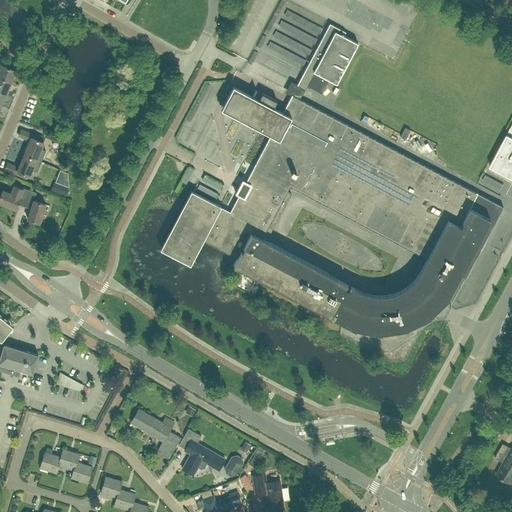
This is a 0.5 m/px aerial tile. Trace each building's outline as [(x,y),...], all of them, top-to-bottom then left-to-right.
[(328,79),(336,83),(357,43),(343,35),(345,32),(329,24),(282,112),(273,107),(276,101),(261,93),(258,99),(233,86),(221,109),(270,135),(253,167),(257,169),(233,214),(220,207),(220,206),(191,191),(185,202),(160,249),(190,264),(203,240),(237,257),(232,265),(330,316),(332,311),(335,312),(332,317),(341,322),(355,329),(355,328),(357,328),(356,328),(381,333),(381,331),(382,331),(407,327),(408,326),(430,316),(430,314),(431,313),(431,314),(449,296),(448,295),(448,294),(449,294),(458,276),(464,279),(502,207),(299,99),(306,85),(321,93),(328,79)] [(348,90),(376,102),(399,52),(371,39),(348,90)] [(0,77),(10,82),(15,70),(1,64),(0,63),(0,77)] [(0,90),(5,93),(10,82),(0,77),(0,90)] [(511,124),(490,166),(511,177),(511,124)] [(29,140),(24,154),(41,161),(45,151),(40,149),(43,142),(42,141),(44,137),(32,132),(32,134),(21,129),(18,136),(29,140)] [(412,139),(414,131),(406,129),(404,137),(412,139)] [(420,141),(415,144),(422,154),(427,151),(420,141)] [(41,161),(24,154),(18,167),(7,163),(4,169),(25,178),(26,175),(29,176),(32,168),(37,170),(41,161)] [(18,204),(24,206),(30,190),(23,188),(13,185),(10,193),(2,190),(0,194),(0,202),(16,209),(18,204)] [(30,190),(24,206),(30,209),(27,219),(38,223),(45,204),(33,200),(36,193),(30,190)] [(0,370),(18,376),(20,369),(32,373),(37,354),(3,343),(2,347),(0,345),(0,338),(12,324),(0,313),(0,370)] [(82,392),(86,383),(62,374),(59,383),(82,392)] [(161,422),(138,409),(131,422),(163,441),(157,450),(169,457),(181,437),(169,431),(174,422),(164,417),(161,422)] [(118,425),(112,422),(108,431),(114,434),(118,425)] [(200,436),(187,428),(178,445),(185,449),(184,450),(190,454),(182,468),(193,475),(198,467),(200,468),(204,467),(206,463),(218,470),(224,458),(196,443),(200,436)] [(250,445),(245,442),(241,450),(246,453),(250,445)] [(511,480),(511,448),(503,443),(495,457),(503,462),(496,474),(511,482),(511,480)] [(57,465),(58,465),(73,470),(76,461),(78,454),(62,449),(60,457),(57,465)] [(57,465),(60,457),(44,452),(39,467),(55,473),(58,465),(57,465)] [(73,470),(70,477),(86,482),(92,466),(76,461),(73,470)] [(253,475),(256,494),(266,493),(268,510),(282,508),(278,480),(265,482),(264,473),(253,475)] [(116,497),(119,489),(121,481),(105,476),(100,493),(116,497)] [(130,510),(132,501),(135,493),(119,489),(116,497),(114,505),(129,510),(130,510)] [(241,503),(236,491),(229,494),(230,496),(215,502),(212,495),(201,499),(206,511),(230,511),(235,510),(234,506),(241,503)] [(146,511),(148,506),(132,501),(130,510),(129,510),(128,511),(146,511)]
